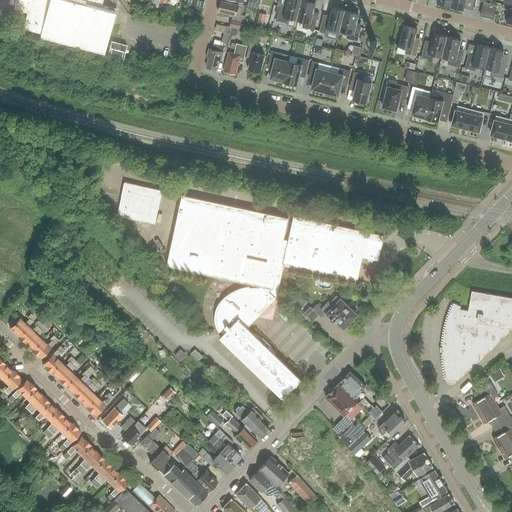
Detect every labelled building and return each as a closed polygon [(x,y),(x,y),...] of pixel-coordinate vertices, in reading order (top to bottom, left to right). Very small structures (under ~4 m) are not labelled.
[(9,0),(9,4),(15,6),(14,10),(27,13),(23,29),(41,34),(40,38),(104,54),(116,9),(102,5),(103,0),(9,0)] [(260,0),(253,0),(253,1),(250,0),(249,0),(248,6),(258,9),(260,0)] [(287,0),(287,5),(281,3),(280,6),(276,21),(287,24),(289,18),(297,20),(301,0),(287,0)] [(315,3),(304,0),(301,0),(297,20),(305,22),(303,28),(314,30),(319,13),(313,12),(315,3)] [(451,0),(450,6),(463,9),(464,7),(465,0),(451,0)] [(242,15),(245,5),(239,4),(239,5),(221,1),(218,12),(230,15),(229,17),(233,17),(230,27),(232,27),(240,29),(242,22),(244,22),(245,16),(242,15)] [(483,1),(480,14),(493,17),(497,5),(483,1)] [(326,29),(339,33),(340,30),(345,10),(332,7),(329,18),(323,17),(319,31),(325,33),(326,29)] [(346,38),(357,41),(361,26),(355,25),(358,13),(345,10),(340,30),(348,32),(346,38)] [(260,13),(258,23),(263,24),(266,15),(260,13)] [(403,25),(398,46),(408,48),(406,54),(415,56),(419,41),(414,40),(417,29),(403,25)] [(447,37),(434,33),(431,45),(424,43),(421,57),(432,60),(434,55),(442,57),(443,54),(447,37)] [(251,39),(247,57),(252,58),(250,64),(249,64),(248,69),(253,70),(254,69),(261,71),(265,55),(253,53),(254,50),(254,49),(256,48),(257,44),(256,42),(256,41),(258,42),(259,36),(252,34),(251,39)] [(449,62),(460,65),(464,50),(458,49),(461,40),(447,37),(443,54),(451,56),(449,62)] [(111,43),(108,55),(123,59),(126,48),(127,45),(121,44),(111,41),(111,43)] [(243,61),(247,47),(232,43),(231,48),(236,49),(235,54),(229,52),(224,71),(236,74),(239,60),(243,61)] [(209,58),(207,67),(217,69),(219,61),(221,61),(223,52),(224,47),(222,46),(214,44),(212,50),(209,49),(207,58),(209,58)] [(490,47),(477,44),(475,52),(474,55),(468,54),(465,68),(476,71),(477,66),(485,68),(490,47)] [(490,47),(485,68),(493,70),(492,75),(503,78),(506,64),(501,62),(503,54),(503,51),(490,47)] [(284,82),(289,62),(281,59),(282,54),(271,51),(267,65),(273,67),(270,78),(284,82)] [(305,75),(309,60),(298,58),(297,64),(289,62),(284,82),(297,85),(300,74),(305,75)] [(322,92),(327,71),(317,69),(319,63),(312,61),(309,76),(315,77),(312,89),(322,92)] [(341,84),(347,86),(350,71),(340,68),(338,74),(327,71),(322,92),(338,96),(341,84)] [(353,73),(350,86),(356,88),(353,99),(367,103),(372,82),(363,80),(364,75),(353,73)] [(453,95),(452,102),(458,103),(461,92),(463,84),(457,82),(453,95)] [(388,87),(383,107),(396,110),(399,98),(405,100),(408,88),(402,87),(401,90),(388,87)] [(413,87),(409,102),(415,103),(412,115),(425,118),(430,98),(422,96),(424,90),(413,87)] [(452,102),(453,95),(440,92),(439,97),(431,95),(430,98),(425,118),(438,121),(441,109),(449,111),(452,102)] [(511,96),(499,93),(498,100),(511,103),(511,96)] [(470,109),(457,105),(452,124),(465,128),(470,109)] [(471,109),(470,109),(465,128),(479,131),(484,112),(471,109)] [(504,138),(509,119),(496,115),(496,116),(491,134),(504,138)] [(117,216),(155,224),(163,191),(125,182),(117,216)] [(269,344),(266,340),(264,339),(260,336),(258,334),(256,333),(254,334),(246,327),(249,315),(273,320),(279,294),(278,294),(284,266),(358,282),(363,257),(379,261),(384,235),(294,216),(288,241),(284,240),(289,218),(182,195),(167,266),(260,286),(259,288),(256,288),(255,288),(253,288),(249,288),(247,288),(243,289),(241,290),(238,291),(235,292),(233,293),(231,295),(229,296),(226,298),(225,299),(223,301),(222,303),(220,304),(220,306),(219,308),(218,309),(218,311),(217,313),(217,314),(216,315),(216,317),(216,318),(216,320),(217,322),(217,323),(217,324),(218,326),(218,327),(219,329),(220,330),(220,331),(221,332),(223,332),(224,333),(220,338),(282,398),(283,398),(297,385),(297,387),(297,385),(297,383),(297,381),(296,379),(296,378),(295,376),(294,374),(293,372),(292,371),(291,370),(275,354),(276,353),(274,350),(273,349),(272,347),(269,344)] [(444,331),(444,335),(443,339),(443,342),(442,345),(442,348),(442,352),(442,355),(442,360),(443,363),(443,365),(445,375),(446,381),(452,380),(457,379),(459,375),(462,375),(467,371),(468,367),(472,367),(476,363),(477,358),(481,358),(485,354),(487,350),(490,349),(494,346),(496,341),(499,341),(511,329),(511,297),(472,290),(468,310),(460,308),(460,305),(454,302),(453,305),(452,308),(450,311),(449,314),(448,318),(447,321),(446,324),(445,328),(444,331)] [(288,305),(294,296),(290,293),(284,302),(288,305)] [(299,313),(306,302),(296,294),(294,296),(288,305),(299,313)] [(356,314),(337,296),(330,302),(329,301),(322,309),(317,305),(313,309),(314,310),(305,318),(311,324),(319,315),(322,317),(325,313),(340,327),(342,325),(344,327),(352,319),(352,320),(357,315),(356,315),(356,314)] [(18,336),(32,322),(35,318),(31,314),(27,318),(29,319),(25,323),(20,319),(11,329),(18,336)] [(25,343),(43,325),(38,321),(34,325),(32,322),(18,336),(25,343)] [(33,350),(42,340),(38,336),(42,332),(43,333),(47,329),(43,325),(25,343),(32,350),(33,350)] [(40,358),(57,340),(58,340),(53,336),(50,339),(51,341),(47,345),(42,340),(33,350),(32,350),(32,351),(38,357),(38,356),(40,358)] [(60,346),(43,364),(45,367),(44,367),(50,372),(60,362),(55,357),(59,353),(61,354),(65,351),(60,346)] [(195,349),(191,353),(198,361),(203,356),(195,349)] [(60,362),(50,372),(50,373),(51,372),(58,379),(76,361),(71,357),(67,361),(69,362),(65,366),(60,362)] [(76,361),(58,379),(65,386),(75,376),(71,372),(75,368),(76,369),(80,365),(76,361)] [(5,364),(0,369),(0,376),(4,381),(14,371),(13,370),(12,371),(5,364)] [(214,368),(210,373),(218,380),(222,376),(214,368)] [(4,391),(0,395),(3,398),(22,379),(19,377),(19,376),(14,371),(4,381),(9,386),(4,391)] [(75,376),(65,386),(73,393),(82,383),(90,375),(86,371),(82,375),(83,376),(79,380),(75,376)] [(350,371),(338,384),(353,398),(352,398),(358,404),(359,403),(360,402),(354,396),(365,386),(350,371)] [(496,373),(491,376),(494,382),(499,379),(496,373)] [(82,383),(73,393),(80,400),(97,382),(93,378),(89,382),(91,383),(87,387),(82,383)] [(30,382),(29,383),(26,380),(8,399),(11,402),(16,398),(21,392),(25,397),(35,387),(30,382)] [(97,382),(80,400),(87,407),(86,408),(87,408),(97,397),(93,393),(97,389),(98,390),(102,386),(97,382)] [(477,413),(495,403),(492,398),(497,394),(490,382),(472,393),(476,401),(472,404),(477,413)] [(337,385),(325,398),(344,416),(345,417),(346,415),(351,420),(362,409),(356,403),(337,385)] [(25,407),(21,411),(24,414),(42,395),(35,389),(36,388),(35,387),(25,397),(30,402),(25,407)] [(170,388),(162,396),(167,401),(175,393),(170,388)] [(97,397),(87,408),(92,414),(93,413),(95,415),(113,397),(108,393),(104,396),(106,398),(102,402),(97,397)] [(42,395),(24,414),(27,417),(31,413),(32,413),(37,408),(40,412),(49,402),(42,395)] [(119,412),(131,399),(126,395),(102,421),(110,428),(122,415),(119,412)] [(360,402),(359,403),(370,414),(375,418),(382,411),(375,405),(373,407),(363,398),(360,402)] [(36,417),(31,421),(35,424),(39,420),(44,415),(48,419),(57,409),(49,402),(40,412),(35,417),(36,417)] [(492,428),(510,417),(503,406),(498,409),(495,403),(477,413),(483,423),(488,421),(492,428)] [(259,437),(268,427),(261,420),(263,418),(252,408),(248,412),(246,411),(247,411),(242,406),(240,408),(238,406),(235,410),(237,411),(234,413),(241,420),(242,419),(246,423),(244,425),(250,432),(252,430),(259,437)] [(46,435),(64,416),(57,409),(48,419),(52,423),(47,428),(43,433),(46,435)] [(378,427),(378,431),(383,435),(385,433),(389,438),(406,421),(405,420),(405,418),(403,416),(401,416),(397,409),(378,427)] [(206,415),(205,416),(216,426),(221,420),(211,410),(210,411),(206,415)] [(226,410),(222,415),(228,420),(231,417),(231,418),(232,416),(226,410)] [(64,416),(46,435),(49,438),(53,434),(58,429),(63,433),(73,423),(72,423),(71,423),(64,416)] [(130,417),(120,427),(125,432),(135,422),(130,417)] [(146,427),(151,432),(161,422),(156,417),(146,427)] [(248,449),(257,439),(243,427),(242,428),(231,418),(231,417),(228,420),(224,424),(228,427),(229,426),(237,434),(234,437),(239,442),(241,442),(248,449)] [(498,448),(511,439),(511,432),(511,420),(510,417),(492,428),(497,436),(492,438),(498,448)] [(130,445),(146,429),(138,421),(122,437),(130,445)] [(63,443),(59,448),(62,451),(80,432),(78,429),(73,423),(63,433),(68,438),(63,443)] [(339,436),(338,437),(342,442),(346,447),(361,433),(358,430),(354,427),(352,424),(351,424),(339,436)] [(234,464),(241,456),(230,446),(233,442),(219,429),(214,434),(219,439),(213,446),(220,452),(234,464)] [(361,447),(370,438),(363,430),(346,447),(353,454),(361,447)] [(143,447),(151,439),(147,435),(139,443),(143,447)] [(409,435),(398,445),(394,442),(387,449),(387,452),(398,464),(405,458),(418,445),(409,435)] [(63,456),(66,459),(70,454),(75,449),(80,454),(90,444),(85,439),(84,440),(81,437),(63,456)] [(147,450),(150,446),(154,442),(151,439),(143,447),(147,450)] [(511,461),(511,439),(498,448),(503,458),(508,455),(511,461)] [(151,454),(158,446),(154,442),(150,446),(147,450),(151,454)] [(198,454),(187,443),(182,448),(193,458),(198,454)] [(76,469),(70,475),(72,477),(97,452),(90,445),(91,445),(90,444),(80,454),(85,458),(80,464),(76,468),(76,469)] [(155,457),(162,450),(158,446),(151,454),(155,457)] [(165,446),(162,450),(169,456),(172,453),(165,446)] [(193,459),(181,447),(174,455),(186,466),(193,459)] [(361,447),(353,454),(357,458),(365,451),(361,447)] [(157,469),(169,456),(162,450),(155,457),(150,462),(157,469)] [(73,478),(71,480),(76,485),(84,477),(82,474),(86,470),(91,465),(95,469),(104,459),(97,452),(72,477),(73,478)] [(226,473),(234,464),(220,452),(213,459),(207,453),(202,458),(211,466),(215,462),(226,473)] [(394,468),(404,479),(410,474),(412,479),(432,467),(424,452),(408,461),(405,458),(398,464),(394,468)] [(374,454),(364,463),(375,475),(385,466),(374,454)] [(258,471),(276,487),(288,474),(271,458),(258,471)] [(95,478),(90,482),(93,485),(112,466),(104,459),(95,469),(99,473),(94,478),(95,478)] [(163,475),(171,466),(167,463),(159,471),(163,475)] [(209,491),(218,482),(210,475),(209,474),(205,470),(202,474),(196,469),(197,468),(192,463),(187,468),(192,472),(191,473),(197,479),(196,480),(209,491)] [(163,475),(171,482),(181,471),(173,464),(171,466),(163,475)] [(112,466),(93,485),(96,488),(101,484),(106,479),(111,483),(120,473),(119,472),(119,473),(112,466)] [(171,482),(179,489),(191,477),(183,469),(181,471),(171,482)] [(431,499),(446,490),(434,470),(416,481),(419,486),(422,485),(431,499)] [(282,511),(293,511),(283,499),(284,499),(279,493),(257,472),(249,480),(260,491),(264,487),(280,502),(276,505),(282,511)] [(125,479),(126,478),(120,473),(111,483),(115,488),(110,493),(111,493),(106,498),(110,501),(128,482),(125,479)] [(296,475),(289,482),(309,504),(316,498),(296,475)] [(179,489),(188,497),(199,485),(191,477),(179,489)] [(174,511),(176,511),(159,495),(156,498),(139,483),(133,490),(145,502),(149,506),(155,511),(174,511)] [(393,483),(386,488),(390,494),(397,488),(393,483)] [(235,495),(250,511),(260,511),(263,509),(265,508),(266,507),(258,498),(246,484),(235,495)] [(66,485),(59,493),(65,498),(72,490),(66,485)] [(196,505),(208,493),(199,485),(188,497),(196,505)] [(149,511),(125,488),(114,500),(126,511),(149,511)] [(398,507),(407,501),(402,493),(392,499),(398,507)] [(441,511),(454,503),(448,494),(422,509),(421,507),(415,511),(416,511),(422,511),(424,511),(423,511),(428,511),(432,510),(432,511),(440,511),(441,511)] [(102,511),(116,511),(121,507),(114,500),(102,511)] [(242,511),(230,500),(221,510),(223,511),(242,511)]
